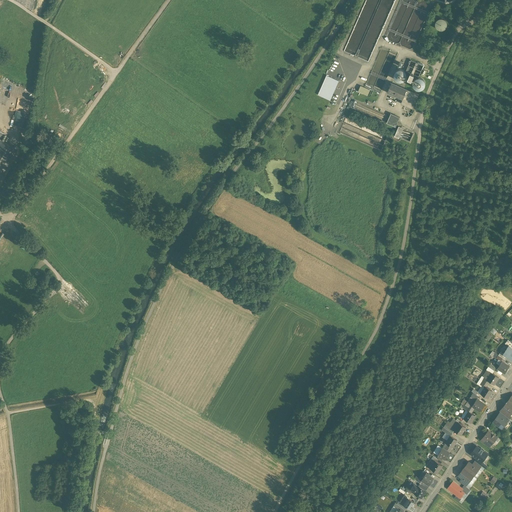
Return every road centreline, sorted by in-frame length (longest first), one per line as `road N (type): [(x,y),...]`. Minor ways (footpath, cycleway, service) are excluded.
road 1 (track): [(104,450),(139,346),(204,212),(353,0)]
road 2 (track): [(440,68),(379,331),(279,511)]
road 3 (track): [(8,222),(169,0)]
road 4 (track): [(8,222),(59,286),(0,360)]
road 5 (residential): [(422,511),(511,377)]
road 6 (track): [(7,413),(99,398),(91,427),(97,428)]
